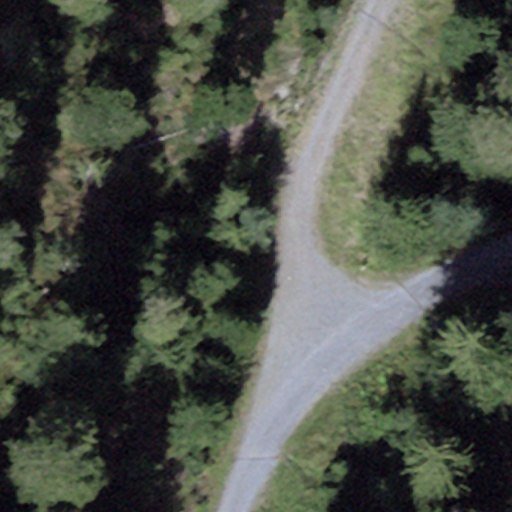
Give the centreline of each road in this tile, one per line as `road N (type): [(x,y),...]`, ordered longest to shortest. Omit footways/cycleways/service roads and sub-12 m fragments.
road 1 (track): [(272,411),(305,183),(384,0)]
road 2 (track): [(511,251),(415,297),(272,411),(235,511)]
